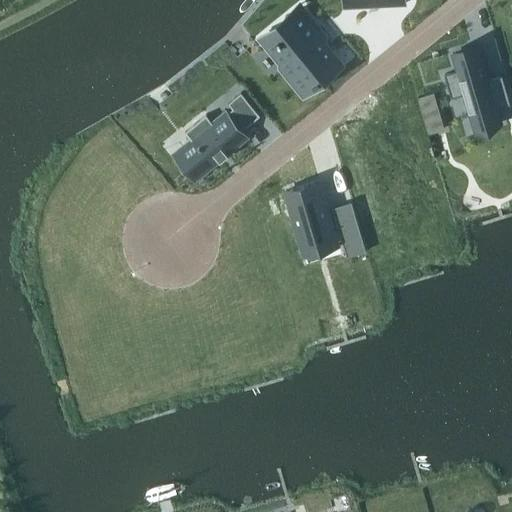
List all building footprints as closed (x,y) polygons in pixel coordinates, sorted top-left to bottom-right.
[(273,30),(261,40),(281,65),(281,66),(302,92),(314,81),(315,82),(320,78),(319,77),(336,64),(315,39),(322,34),(300,7),(289,17),(288,16),(283,20),(284,21),(273,30)] [(457,69),(444,73),(446,82),(445,82),(447,88),(448,88),(451,97),(465,93),(473,122),(498,115),(496,107),(509,103),(510,103),(502,74),(501,75),(488,79),(478,46),(453,53),(457,69)] [(192,139),(180,149),(184,154),(196,170),(191,174),(193,177),(199,173),(218,158),(219,160),(221,159),(219,158),(225,153),(226,154),(228,153),(226,151),(246,136),(237,125),(243,121),(247,125),(260,115),(241,91),(228,101),(232,107),(213,122),(206,113),(185,130),(192,139)] [(433,93),(417,98),(428,133),(444,129),(433,93)] [(319,180),(284,190),(301,245),(335,235),(327,209),(327,208),(319,180)] [(251,278),(217,288),(236,353),(270,343),(267,331),(292,323),(284,298),(259,306),(251,278)]
